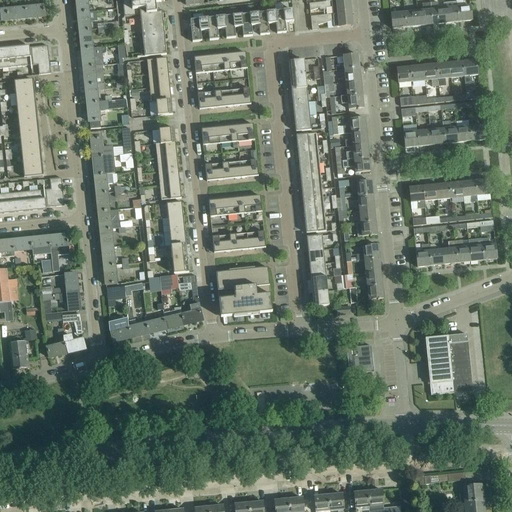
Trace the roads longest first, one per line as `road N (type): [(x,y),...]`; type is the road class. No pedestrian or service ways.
road 1 (residential): [(0,504),(393,468),(406,458),(405,424)]
road 2 (tertiary): [(0,462),(405,424)]
road 3 (residential): [(300,330),(270,54),(280,42),(366,34)]
road 4 (residential): [(178,7),(213,337)]
road 5 (residential): [(396,324),(366,34)]
road 6 (residential): [(84,219),(64,29)]
road 7 (residential): [(99,363),(84,219)]
road 8 (residential): [(396,324),(511,280)]
